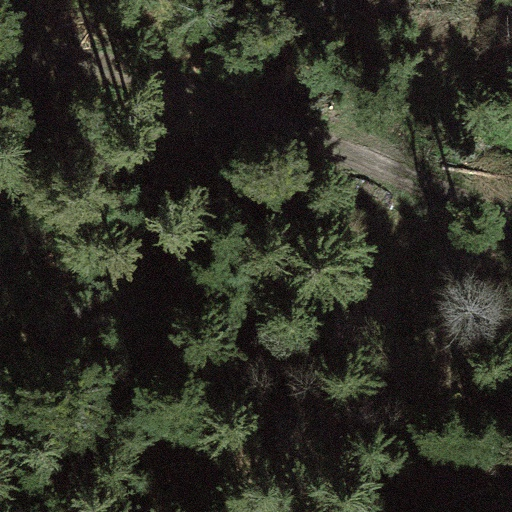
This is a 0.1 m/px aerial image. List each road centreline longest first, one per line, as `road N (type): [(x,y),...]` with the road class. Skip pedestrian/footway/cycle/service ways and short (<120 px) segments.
road 1 (track): [(511,209),(211,93)]
road 2 (track): [(211,93),(0,24)]
